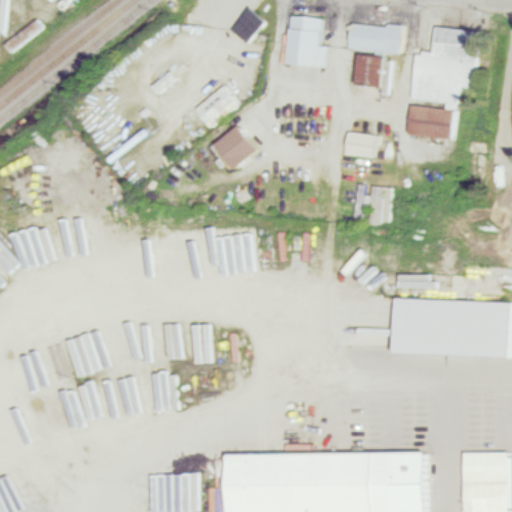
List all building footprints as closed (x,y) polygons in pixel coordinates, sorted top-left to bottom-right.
[(24,0),(0,0),(0,9),(25,10),(24,0)] [(235,27),(250,40),(270,19),(256,6),(235,27)] [(287,61),(327,65),(329,44),(322,43),(325,13),(292,10),(287,61)] [(350,44),(402,51),(406,22),(389,20),(389,23),(353,19),(350,44)] [(408,130),(415,51),(422,51),(424,48),(437,49),(440,23),(482,27),(477,82),(460,80),(455,134),(408,130)] [(358,79),(385,83),(389,55),(362,51),(358,79)] [(197,104),(212,125),(244,101),(230,80),(197,104)] [(241,165),(264,147),(245,123),(223,141),(241,165)] [(347,151),(350,127),(380,131),(377,155),(347,151)] [(400,348),(511,353),(511,298),(403,292),(400,348)] [(230,511),(230,445),(438,441),(439,511),(420,511),(230,511)] [(471,509),(511,508),(511,446),(470,446),(471,509)]
